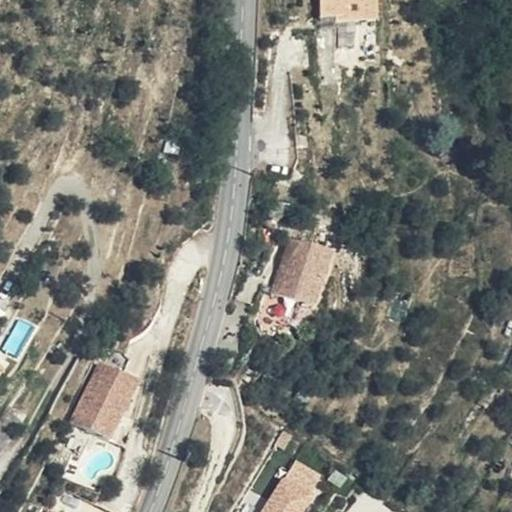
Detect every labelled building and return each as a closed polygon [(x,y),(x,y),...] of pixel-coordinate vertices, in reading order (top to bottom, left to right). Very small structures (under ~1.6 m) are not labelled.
[(315,0),(316,18),(373,16),(372,0),(315,0)] [(280,252),(320,268),(324,258),(282,244),(280,252)] [(304,314),(320,268),(280,252),(264,301),(304,314)] [(94,444),(125,384),(85,362),(55,425),(94,444)] [(1,401),(0,401),(0,417),(7,422),(19,404),(12,395),(6,404),(1,401)] [(294,464),(263,511),(300,511),(308,501),(303,498),(317,478),(294,464)]
